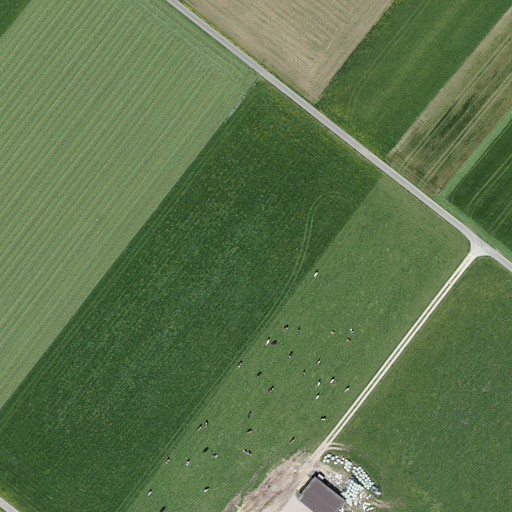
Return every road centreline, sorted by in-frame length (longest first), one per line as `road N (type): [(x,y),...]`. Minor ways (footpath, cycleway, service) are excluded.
road 1 (residential): [(171,0),(511,267)]
road 2 (track): [(481,243),(272,511)]
